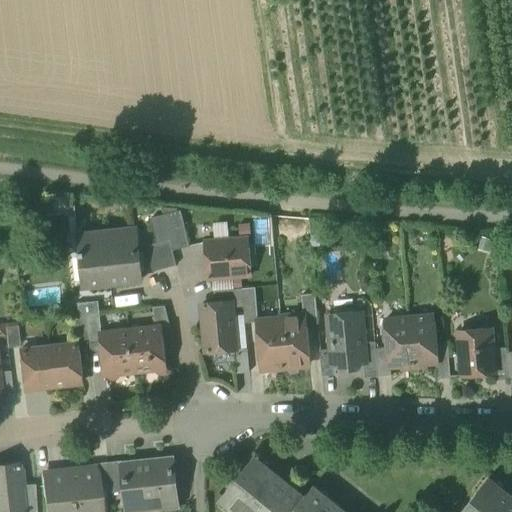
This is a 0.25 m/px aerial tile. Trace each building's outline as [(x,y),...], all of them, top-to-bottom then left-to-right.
[(169,241),(171,251),(189,247),(182,218),(180,212),(163,216),(169,239),(169,241)] [(148,220),(154,244),(169,241),(169,239),(163,216),(148,220)] [(85,256),(89,286),(140,281),(137,249),(133,250),(130,231),(76,237),(78,257),(85,256)] [(205,242),(208,280),(250,276),(247,239),(205,242)] [(175,266),(171,251),(169,241),(154,244),(146,247),(152,272),(175,266)] [(242,289),(231,290),(214,292),(215,304),(231,302),(231,308),(243,307),(245,323),(257,322),(255,288),(242,289)] [(304,314),(305,326),(317,325),(314,295),(301,296),(303,314),(304,314)] [(205,351),(206,353),(234,350),(235,350),(231,308),(231,302),(215,304),(201,305),(203,329),(206,331),(208,331),(209,349),(208,349),(208,351),(205,351)] [(335,366),(340,370),(346,364),(351,363),(357,369),(362,363),(363,363),(364,363),(362,344),(360,313),(358,314),(357,309),(353,305),(334,307),(330,312),(330,316),(328,317),(331,350),(332,366),(334,366),(335,366)] [(159,327),(160,335),(171,332),(165,306),(152,308),(157,327),(159,327)] [(99,313),(86,315),(89,339),(90,344),(101,343),(100,334),(101,333),(99,313)] [(280,316),(281,320),(285,368),(309,366),(305,326),(304,314),(303,314),(280,316)] [(76,340),(89,339),(86,315),(74,316),(76,340)] [(432,316),(408,318),(413,366),(436,364),(437,364),(435,344),(432,316)] [(390,368),(413,366),(408,318),(384,320),(387,348),(389,368),(390,368)] [(261,370),(285,368),(281,320),(257,322),(261,370)] [(17,323),(4,324),(6,337),(7,348),(19,346),(17,323)] [(143,331),(130,332),(134,372),(153,370),(160,376),(167,375),(170,371),(169,366),(166,363),(164,352),(162,353),(160,335),(159,327),(157,327),(142,329),(143,331)] [(458,332),(462,376),(494,374),(492,350),(491,330),(458,332)] [(121,374),(134,372),(130,332),(118,334),(118,332),(101,333),(100,334),(101,343),(105,375),(110,380),(117,379),(121,374)] [(363,363),(364,378),(378,377),(375,349),(374,343),(362,344),(364,363),(363,363)] [(436,364),(437,380),(450,379),(447,343),(435,344),(437,364),(436,364)] [(19,350),(24,390),(82,384),(77,344),(19,350)] [(375,349),(378,377),(390,376),(390,368),(389,368),(387,348),(375,349)] [(234,350),(236,374),(249,373),(247,349),(235,350),(234,350)] [(494,382),(508,381),(506,354),(505,349),(492,350),(494,374),(494,382)] [(319,351),(322,377),(335,376),(334,366),(332,366),(331,350),(319,351)] [(0,372),(0,394),(0,397),(12,395),(9,371),(0,372)] [(175,505),(175,509),(177,509),(172,456),(170,456),(170,460),(123,465),(123,462),(121,462),(124,492),(125,500),(156,497),(157,507),(175,505)] [(170,456),(123,462),(123,465),(170,460),(170,456)] [(232,511),(293,511),(301,503),(274,481),(278,476),(254,457),(218,501),(232,511)] [(121,462),(107,463),(93,465),(93,469),(95,469),(98,491),(110,490),(110,493),(124,492),(121,462)] [(0,466),(0,511),(21,511),(19,484),(17,465),(0,466)] [(65,511),(69,511),(99,511),(98,491),(95,469),(93,469),(46,474),(49,511),(65,511)] [(304,498),(278,476),(274,481),(301,503),(304,498)] [(511,511),(511,505),(508,502),(511,498),(488,479),(460,511),(511,511)] [(21,511),(35,511),(34,484),(19,484),(21,511)] [(304,498),(301,503),(293,511),(334,511),(333,511),(337,506),(312,487),(304,498)] [(126,511),(157,507),(156,497),(125,500),(126,511)]
